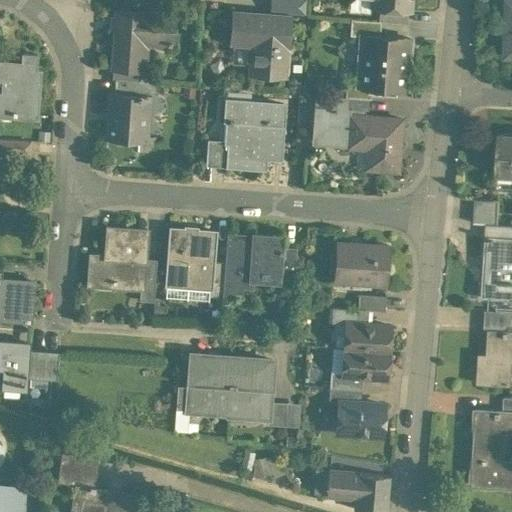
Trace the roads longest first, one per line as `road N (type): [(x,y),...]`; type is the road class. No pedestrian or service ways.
road 1 (residential): [(430,219),(72,193)]
road 2 (residential): [(430,219),(403,511)]
road 3 (residential): [(72,193),(60,327),(174,334)]
road 4 (residential): [(72,193),(77,44),(44,8),(12,0)]
road 5 (residential): [(446,92),(430,219)]
